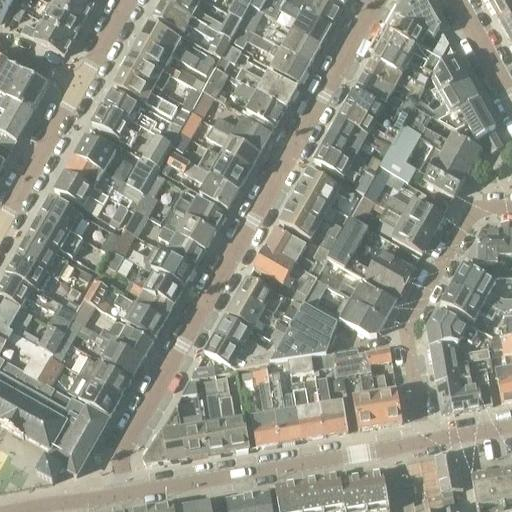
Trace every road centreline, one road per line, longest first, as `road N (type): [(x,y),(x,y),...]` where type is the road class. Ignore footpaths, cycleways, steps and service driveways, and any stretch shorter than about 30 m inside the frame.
road 1 (residential): [(125,494),(121,454),(372,0)]
road 2 (residential): [(125,494),(394,447)]
road 3 (residential): [(478,207),(405,329),(422,441)]
road 4 (residential): [(0,225),(81,84)]
